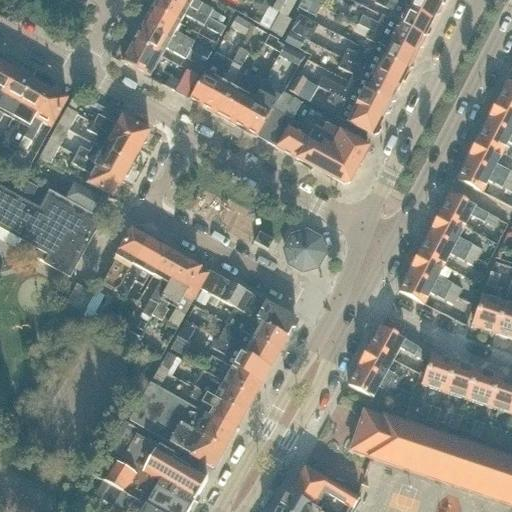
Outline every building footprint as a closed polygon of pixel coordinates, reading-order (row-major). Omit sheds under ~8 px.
[(221,37),(226,29),(173,0),(157,0),(156,1),(153,5),(155,7),(153,10),(180,25),(185,17),(221,37)] [(194,1),(194,0),(173,0),(226,29),(235,12),(228,8),(223,18),(212,12),(213,11),(194,1)] [(279,14),(288,19),(297,3),(292,0),(278,0),(272,11),(279,14)] [(322,7),(318,5),(307,0),(302,0),(298,9),(316,18),(322,7)] [(433,23),(388,0),(376,0),(375,4),(392,12),(388,20),(425,39),(426,37),(429,36),(432,31),(430,28),(433,23)] [(388,0),(433,23),(436,16),(440,15),(442,11),(441,7),(442,6),(429,0),(388,0)] [(176,33),(180,25),(153,10),(152,13),(149,13),(147,17),(147,20),(144,26),(207,62),(212,54),(176,33)] [(292,21),(288,19),(279,14),(270,31),(283,38),(292,21)] [(291,33),(306,41),(310,43),(319,26),(299,16),(291,33)] [(425,39),(388,20),(382,17),(378,25),(362,17),(358,26),(370,32),(417,55),(419,49),(423,48),(425,43),(424,40),(425,39)] [(244,37),(251,26),(237,18),(231,29),(244,37)] [(49,37),(68,41),(70,29),(52,25),(49,37)] [(203,70),(207,62),(144,26),(140,33),(137,34),(135,39),(136,41),(135,43),(162,58),(167,50),(203,70)] [(408,72),(409,70),(412,69),(415,65),(414,62),(417,55),(370,32),(366,40),(376,45),(372,53),(381,58),(408,72)] [(300,52),(306,41),(291,33),(285,44),(300,52)] [(279,42),(270,37),(265,45),(281,54),(285,47),(278,43),(279,42)] [(150,79),(162,58),(135,43),(129,53),(126,54),(123,59),(125,61),(123,64),(150,79)] [(304,58),(285,47),(281,54),(279,58),(299,68),(304,58)] [(223,120),(232,105),(238,93),(230,88),(249,55),(240,50),(233,64),(210,105),(207,111),(223,120)] [(381,58),(372,53),(367,51),(362,59),(348,51),(344,60),(400,89),(403,82),(405,83),(410,74),(407,73),(408,72),(381,58)] [(207,111),(210,105),(233,64),(216,55),(190,101),(207,111)] [(396,102),(398,97),(396,96),(400,89),(344,60),(339,68),(354,75),(349,84),(392,105),(394,102),(396,102)] [(0,103),(16,74),(10,70),(9,67),(4,64),(1,65),(0,64),(0,103)] [(240,129),(265,82),(272,71),(263,67),(247,97),(238,93),(232,105),(223,120),(240,129)] [(26,76),(23,77),(16,74),(0,103),(0,122),(9,105),(18,110),(33,83),(31,82),(31,79),(26,76)] [(186,100),(197,80),(186,74),(176,94),(186,100)] [(299,97),(308,83),(297,78),(289,92),(299,97)] [(345,92),(341,89),(323,80),(318,88),(332,95),(383,121),(386,115),(390,114),(392,109),(390,108),(392,105),(349,84),(345,92)] [(263,106),(263,105),(273,87),(265,82),(240,129),(257,138),(272,111),(263,106)] [(50,92),(43,89),(43,86),(37,83),(35,84),(33,83),(18,110),(27,115),(11,143),(19,147),(24,138),(50,92)] [(511,85),(508,83),(497,103),(511,110),(511,85)] [(59,95),(57,96),(50,92),(24,138),(32,143),(43,124),(52,129),(67,102),(65,101),(65,98),(59,95)] [(76,111),(84,97),(77,93),(69,107),(76,111)] [(374,138),(375,138),(376,136),(379,135),(381,130),(380,127),(383,121),(332,95),(328,104),(342,111),(337,119),(374,138)] [(511,110),(497,103),(487,123),(511,135),(511,110)] [(363,163),(368,153),(367,152),(368,149),(372,141),(303,104),(293,122),(314,133),(313,135),(324,141),(320,149),(358,169),(361,162),(363,163)] [(59,126),(69,131),(78,116),(68,110),(59,126)] [(123,119),(118,128),(99,117),(94,125),(140,151),(143,144),(147,144),(149,139),(148,137),(150,134),(123,119)] [(293,122),(278,149),(298,160),(298,161),(328,177),(328,178),(344,187),(349,185),(350,183),(351,184),(357,173),(356,172),(358,169),(320,149),(324,141),(313,135),(314,133),(293,122)] [(511,135),(487,123),(477,142),(503,155),(509,144),(511,145),(511,135)] [(136,157),(140,151),(94,125),(90,133),(109,144),(104,152),(131,167),(131,165),(134,166),(138,158),(136,157)] [(60,147),(69,131),(59,126),(50,142),(60,147)] [(51,164),(60,147),(50,142),(41,159),(51,164)] [(511,184),(511,173),(497,166),(503,155),(477,142),(468,161),(506,181),(511,184)] [(104,152),(90,143),(85,151),(81,149),(76,157),(122,182),(125,177),(128,178),(133,169),(130,168),(131,167),(104,152)] [(0,159),(10,165),(15,155),(3,147),(0,152),(0,159)] [(118,189),(122,182),(76,157),(72,164),(91,175),(86,184),(112,199),(113,197),(117,196),(119,192),(118,189)] [(511,184),(506,181),(468,161),(457,181),(483,194),(489,182),(511,194),(511,184)] [(108,206),(82,191),(74,187),(67,199),(101,218),(108,206)] [(0,189),(0,227),(41,250),(37,259),(70,277),(101,221),(50,193),(40,211),(0,189)] [(499,221),(489,215),(450,195),(440,215),(465,228),(470,217),(495,229),(499,221)] [(478,260),(483,252),(459,239),(465,228),(440,215),(430,235),(468,255),(478,260)] [(142,238),(143,236),(135,231),(133,234),(131,232),(102,285),(119,294),(148,242),(142,238)] [(269,251),(274,241),(260,233),(254,243),(269,251)] [(323,255),(319,241),(307,235),(294,238),(287,250),(291,264),(303,271),(316,267),(323,255)] [(478,260),(468,255),(430,235),(419,255),(444,267),(450,256),(474,269),(478,260)] [(148,242),(119,294),(118,297),(126,301),(136,283),(144,287),(164,250),(163,250),(164,247),(155,243),(154,245),(148,242)] [(151,320),(153,317),(183,261),(167,252),(153,278),(161,282),(143,315),(151,320)] [(458,299),(462,291),(438,278),(444,267),(419,255),(409,274),(448,294),(458,299)] [(189,264),(183,261),(153,317),(162,322),(168,311),(167,310),(169,306),(176,310),(185,315),(186,316),(190,307),(182,303),(200,270),(198,269),(199,267),(190,262),(189,264)] [(193,301),(200,290),(208,275),(200,270),(182,303),(190,307),(193,301)] [(296,324),(295,320),(209,272),(208,275),(200,290),(209,295),(235,310),(287,339),(296,324)] [(458,299),(448,294),(409,274),(399,293),(424,306),(430,295),(454,307),(458,299)] [(496,289),(500,278),(492,276),(488,287),(496,289)] [(95,295),(77,285),(66,306),(83,316),(95,295)] [(97,294),(89,310),(96,313),(104,298),(97,294)] [(506,305),(485,298),(483,298),(473,328),(496,335),(506,305)] [(511,340),(511,307),(506,305),(496,335),(511,340)] [(89,310),(84,318),(101,327),(105,321),(106,319),(104,318),(96,313),(89,310)] [(176,310),(167,325),(177,330),(185,315),(176,310)] [(279,355),(287,339),(235,310),(226,325),(228,326),(279,355)] [(106,319),(105,321),(101,327),(100,329),(119,339),(121,336),(118,334),(124,323),(108,314),(106,319)] [(177,339),(188,345),(197,329),(186,323),(177,339)] [(270,370),(279,355),(228,326),(219,342),(270,370)] [(423,362),(428,354),(381,328),(370,347),(394,361),(401,350),(423,362)] [(164,338),(152,331),(145,343),(157,350),(164,338)] [(191,346),(188,345),(177,339),(171,351),(184,358),(191,346)] [(270,370),(219,342),(218,341),(213,351),(225,358),(222,364),(261,386),(270,370)] [(388,372),(394,361),(370,347),(359,367),(397,388),(402,380),(388,372)] [(172,377),(181,361),(169,354),(160,370),(172,377)] [(456,364),(440,359),(433,357),(423,387),(446,394),(456,364)] [(261,386),(222,364),(212,358),(207,366),(221,374),(217,381),(252,401),(261,386)] [(477,371),(458,365),(456,364),(446,394),(467,402),(477,371)] [(393,395),(397,388),(359,367),(348,386),(373,400),(380,388),(393,395)] [(172,377),(160,370),(151,385),(164,392),(172,377)] [(499,378),(480,372),(477,371),(467,402),(489,409),(499,378)] [(252,401),(217,381),(204,374),(195,390),(243,417),(252,401)] [(511,412),(511,382),(501,379),(499,378),(489,409),(511,416),(511,412)] [(235,433),(209,418),(164,392),(151,385),(141,402),(224,450),(235,433)] [(243,417),(195,390),(191,397),(213,410),(209,418),(235,433),(243,417)] [(214,470),(224,450),(141,402),(130,421),(178,450),(214,470)] [(436,423),(440,412),(432,409),(429,420),(436,423)] [(511,511),(511,463),(374,417),(365,413),(352,452),(511,505),(511,511)] [(458,430),(461,419),(454,417),(450,428),(458,430)] [(136,436),(139,431),(125,423),(107,453),(194,503),(208,480),(172,460),(174,457),(147,441),(147,442),(136,436)] [(479,438),(483,427),(476,424),(472,435),(479,438)] [(501,445),(505,434),(498,432),(494,443),(501,445)] [(153,511),(189,511),(194,503),(107,453),(93,477),(110,486),(133,500),(153,511)] [(360,500),(359,499),(304,466),(297,477),(322,491),(354,510),(360,500)] [(312,509),(322,491),(297,477),(287,494),(312,509)] [(153,511),(133,500),(110,486),(101,500),(113,507),(110,511),(153,511)] [(317,511),(312,509),(287,494),(277,511),(317,511)]
